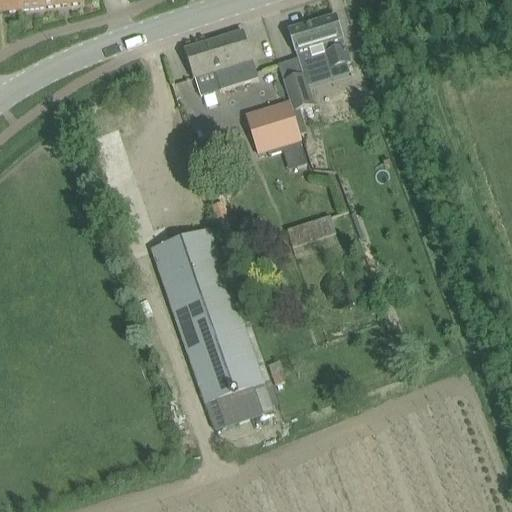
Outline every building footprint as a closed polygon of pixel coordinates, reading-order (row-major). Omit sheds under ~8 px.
[(0,0),(0,15),(20,13),(18,0),(0,0)] [(18,0),(20,13),(85,6),(83,0),(18,0)] [(336,18),(289,33),(301,73),(327,65),(329,71),(350,65),(345,49),(344,49),(342,42),(343,41),(336,18)] [(185,52),(194,82),(216,75),(221,93),(259,81),(244,34),(185,52)] [(294,114),(314,108),(303,77),(283,83),(291,106),(294,114)] [(289,106),(247,119),(259,156),(301,143),(289,106)] [(223,204),(213,207),(220,234),(231,231),(223,204)] [(331,219),(287,233),(293,251),(337,237),(331,219)] [(211,233),(152,253),(171,309),(205,407),(215,435),(275,416),(272,408),(265,386),(231,288),(211,233)] [(284,374),(280,363),(269,368),(275,388),(283,384),(280,376),(284,374)]
